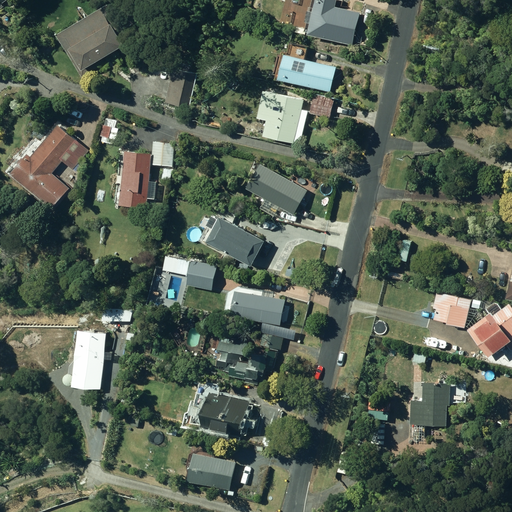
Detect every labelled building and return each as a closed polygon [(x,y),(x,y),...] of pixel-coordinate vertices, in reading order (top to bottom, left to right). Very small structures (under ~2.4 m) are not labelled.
[(114,0),(59,33),(83,75),(109,60),(106,57),(137,39),(114,0)] [(321,0),(314,31),(356,43),(365,10),(340,3),(341,0),(321,0)] [(235,14),(244,17),(246,7),(238,4),(235,14)] [(284,76),(334,90),(341,64),(291,51),(284,76)] [(168,100),(192,106),(201,70),(176,64),(173,74),(175,75),(168,100)] [(268,133),(298,140),(309,97),(270,87),(263,115),(273,117),(268,133)] [(314,111),(334,115),(339,97),(318,92),(314,111)] [(106,122),(104,134),(112,135),(115,124),(106,122)] [(15,171),(56,206),(73,186),(55,171),(65,159),(76,168),(92,148),(63,123),(36,155),(32,151),(15,171)] [(124,202),(150,205),(151,196),(158,197),(160,180),(153,179),(155,162),(176,164),(178,141),(157,139),(156,151),(129,148),(124,202)] [(267,160),(253,185),(298,212),(313,187),(267,160)] [(167,166),(164,177),(172,179),(175,168),(167,166)] [(213,238),(258,263),(271,238),(227,213),(213,238)] [(167,268),(190,273),(193,259),(170,254),(167,268)] [(191,282),(215,287),(221,264),(197,258),(191,282)] [(390,284),(401,286),(404,275),(393,272),(390,284)] [(236,313),(284,323),(290,297),(242,288),(236,313)] [(452,322),(469,326),(475,297),(442,289),(435,316),(452,320),(452,322)] [(472,327),(493,355),(501,349),(502,350),(511,344),(511,303),(498,313),(496,310),(472,327)] [(79,384),(106,387),(112,330),(85,327),(79,384)] [(264,342),(284,347),(286,335),(267,331),(264,342)] [(250,379),(262,382),(264,375),(273,377),(276,363),(273,363),(276,352),(265,349),(263,356),(256,355),(256,359),(246,357),(250,340),(236,337),(235,339),(225,337),(222,348),(228,349),(226,356),(223,356),(220,365),(234,368),(233,373),(250,377),(250,379)] [(416,360),(428,362),(430,351),(418,349),(416,360)] [(411,440),(427,440),(428,423),(450,424),(451,404),(453,404),(453,381),(427,380),(427,398),(414,398),(413,423),(412,423),(411,440)] [(205,426),(244,435),(252,399),(214,390),(205,426)] [(360,411),(370,420),(380,410),(385,414),(393,406),(386,400),(388,399),(378,390),(360,411)] [(124,399),(132,401),(133,394),(126,392),(124,399)] [(384,422),(371,421),(370,444),(383,444),(384,422)] [(194,479),(234,488),(241,460),(201,450),(194,479)]
